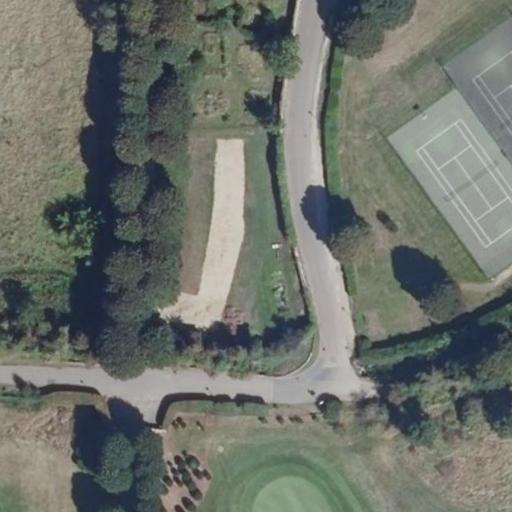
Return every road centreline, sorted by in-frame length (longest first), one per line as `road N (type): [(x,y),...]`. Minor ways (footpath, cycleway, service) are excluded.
road 1 (residential): [(321,0),(303,148),(339,387)]
road 2 (track): [(511,337),(417,381),(339,387)]
